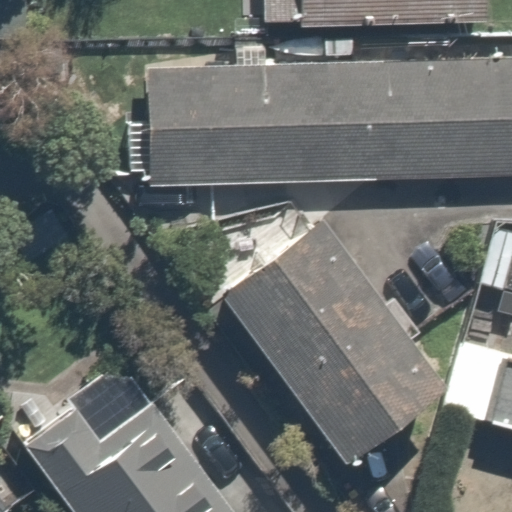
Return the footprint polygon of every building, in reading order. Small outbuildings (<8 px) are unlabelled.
[(34,0),(0,0),(0,45),(40,41),(34,0)] [(273,0),(271,33),(492,43),(494,0),(273,0)] [(511,63),(161,67),(162,198),(511,194),(511,63)] [(319,231),(221,305),(332,458),(435,384),(319,231)] [(511,430),(511,360),(457,345),(439,410),(511,430)] [(286,511),(166,352),(28,456),(70,511),(286,511)] [(0,511),(23,511),(0,482),(0,511)]
